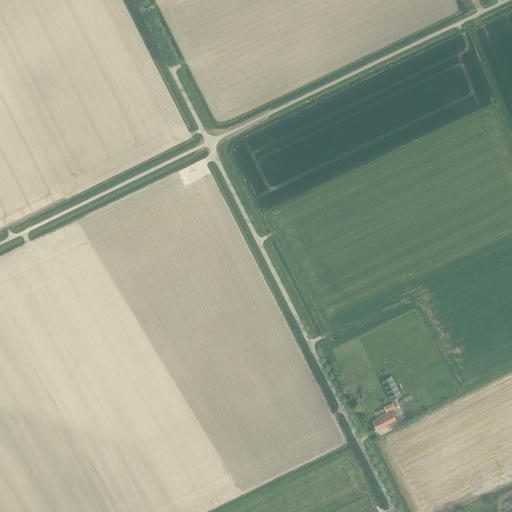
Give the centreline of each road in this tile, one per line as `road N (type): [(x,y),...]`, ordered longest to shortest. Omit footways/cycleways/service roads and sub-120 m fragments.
road 1 (unclassified): [(394,511),(208,142)]
road 2 (unclassified): [(208,142),(508,0)]
road 3 (unclassified): [(208,142),(0,243)]
road 4 (unclassified): [(208,142),(136,0)]
